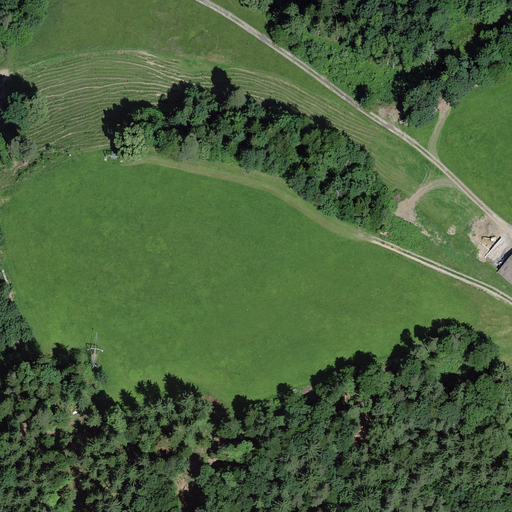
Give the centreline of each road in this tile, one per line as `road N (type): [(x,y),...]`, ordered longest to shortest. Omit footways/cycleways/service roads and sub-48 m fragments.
road 1 (track): [(511,230),(405,137),(203,0)]
road 2 (track): [(511,300),(374,237)]
